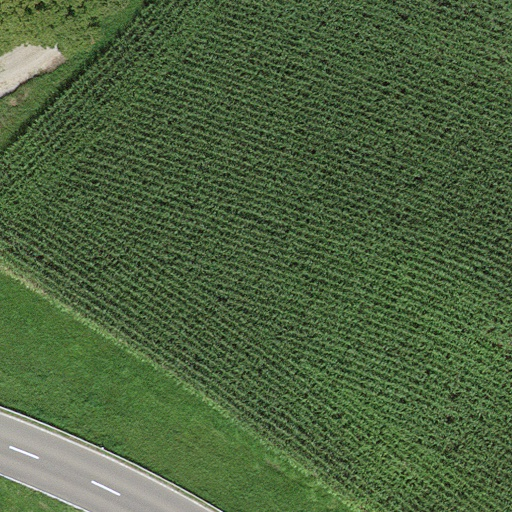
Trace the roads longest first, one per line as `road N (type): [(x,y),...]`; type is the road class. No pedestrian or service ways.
road 1 (tertiary): [(0,442),(155,511)]
road 2 (track): [(0,75),(94,0)]
